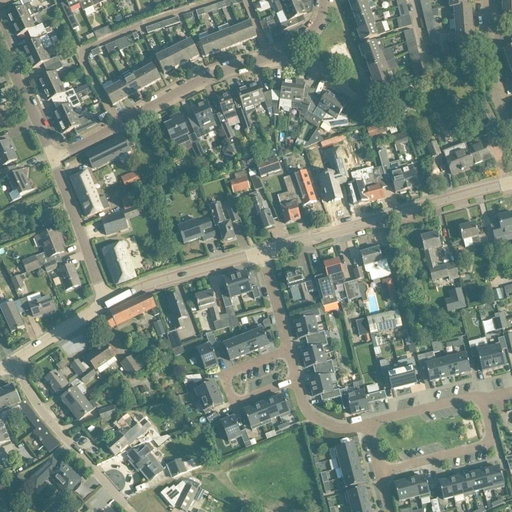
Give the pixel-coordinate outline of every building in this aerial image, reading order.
[(34,15),(30,5),(32,3),(30,0),(23,0),(17,3),(19,9),(7,15),(12,26),(30,17),(34,15)] [(80,4),(77,0),(65,0),(67,4),(62,6),(73,30),(79,27),(70,9),(80,4)] [(83,11),(99,4),(97,0),(77,0),(80,4),(83,11)] [(158,4),(162,3),(161,0),(156,0),(154,1),(156,8),(159,8),(158,4)] [(279,1),(284,11),(302,4),(300,0),(270,0),(272,4),(279,1)] [(347,0),(351,10),(373,2),(375,1),(374,0),(347,0)] [(449,0),(450,9),(454,9),(454,8),(467,7),(466,0),(449,0)] [(351,10),(355,21),(371,15),(369,10),(375,7),(373,2),(351,10)] [(302,4),(284,11),(288,22),(280,25),(283,31),(296,25),(293,20),(306,14),(302,4)] [(511,4),(502,5),(503,17),(511,16),(511,4)] [(398,8),(400,18),(409,16),(407,6),(398,8)] [(454,8),(454,9),(455,19),(472,18),(471,6),(467,7),(454,8)] [(357,31),(357,32),(375,25),(371,15),(355,21),(359,31),(357,31)] [(400,18),(396,19),(399,29),(412,26),(409,16),(400,18)] [(30,17),(12,26),(17,37),(30,31),(32,36),(45,30),(42,24),(35,28),(30,17)] [(455,19),(455,31),(473,29),(472,18),(455,19)] [(269,30),(265,20),(260,23),(264,33),(269,30)] [(250,22),(240,26),(246,42),(257,38),(250,22)] [(381,23),(375,25),(357,32),(361,43),(385,34),(381,23)] [(240,26),(230,30),(236,46),(246,42),(240,26)] [(473,29),(455,31),(456,42),(473,41),(473,29)] [(45,30),(32,36),(35,41),(22,47),(27,58),(45,50),(40,39),(48,36),(45,30)] [(97,40),(104,37),(101,30),(94,33),(97,40)] [(230,30),(220,34),(226,50),(236,46),(230,30)] [(404,32),(405,36),(406,43),(415,41),(412,30),(404,32)] [(428,34),(431,46),(439,44),(437,32),(428,34)] [(216,54),(210,38),(209,38),(207,33),(199,36),(198,38),(200,42),(199,42),(206,58),(216,54)] [(220,34),(210,38),(216,54),(226,50),(220,34)] [(118,40),(115,42),(117,48),(118,49),(129,43),(126,37),(118,40)] [(199,57),(191,40),(155,58),(164,74),(171,71),(168,66),(172,64),(175,69),(188,62),(186,57),(190,55),(192,60),(199,57)] [(359,48),(363,59),(385,51),(381,40),(375,42),(368,44),(359,48)] [(365,58),(368,69),(387,63),(392,60),(394,60),(393,58),(394,58),(392,49),(390,50),(390,49),(385,51),(363,59),(365,58)] [(48,69),(60,63),(58,57),(50,61),(45,50),(27,58),(32,69),(45,63),(48,69)] [(409,53),(411,64),(420,62),(418,51),(409,53)] [(370,80),(386,75),(398,70),(397,69),(398,68),(395,60),(394,60),(392,60),(387,63),(368,69),(372,79),(370,80)] [(420,62),(411,64),(414,74),(423,72),(420,62)] [(37,80),(42,91),(61,82),(56,72),(63,69),(60,63),(48,69),(50,74),(37,80)] [(152,65),(143,71),(151,85),(161,80),(152,65)] [(143,71),(133,76),(141,91),(151,85),(143,71)] [(121,77),(124,81),(132,96),(141,91),(133,76),(131,72),(121,77)] [(386,75),(370,80),(374,91),(390,85),(386,75)] [(294,82),(291,108),(296,110),(300,113),(299,119),(304,121),(308,112),(313,99),(312,99),(315,92),(307,91),(308,90),(304,90),(305,84),(303,83),(304,81),(296,80),(296,82),(294,82)] [(124,81),(114,86),(123,101),(132,96),(124,81)] [(273,110),(274,115),(278,115),(279,109),(280,109),(280,107),(283,109),(284,106),(291,108),(294,82),(283,81),(281,95),(272,93),(273,108),(273,110)] [(65,93),(61,82),(42,91),(48,102),(60,96),(63,101),(76,95),(73,90),(65,93)] [(258,83),(248,87),(255,106),(265,102),(268,110),(268,109),(269,112),(273,110),(273,108),(272,93),(271,93),(263,96),(258,83)] [(123,101),(114,86),(104,92),(113,107),(123,101)] [(255,106),(248,87),(237,91),(241,104),(236,106),(239,115),(244,131),(250,129),(244,110),(255,106)] [(320,104),(313,99),(308,112),(313,116),(313,115),(322,121),(322,122),(327,115),(338,98),(328,92),(320,104)] [(405,105),(400,93),(389,98),(394,110),(405,105)] [(217,98),(220,107),(224,116),(226,121),(237,117),(233,107),(229,94),(217,98)] [(80,106),(76,95),(63,101),(65,107),(53,113),(58,123),(76,115),(73,109),(80,106)] [(341,113),(347,104),(338,98),(327,115),(322,122),(332,128),(348,126),(347,117),(347,116),(341,117),(339,116),(341,113)] [(196,119),(189,122),(197,140),(208,135),(205,129),(215,124),(206,103),(191,109),(194,116),(196,119)] [(474,110),(483,129),(495,123),(486,104),(474,110)] [(362,112),(367,126),(373,123),(368,110),(362,112)] [(88,122),(86,117),(79,121),(76,115),(58,123),(63,134),(76,128),(78,134),(97,125),(95,119),(88,122)] [(170,119),(172,123),(165,126),(165,125),(164,126),(165,127),(165,128),(164,128),(167,135),(168,135),(171,142),(172,142),(173,142),(175,148),(190,141),(187,135),(188,135),(188,134),(180,116),(179,115),(170,119)] [(366,128),(370,138),(390,131),(392,135),(398,132),(394,124),(389,126),(387,121),(366,128)] [(228,123),(221,126),(228,141),(234,138),(228,123)] [(395,145),(395,146),(397,155),(403,154),(400,144),(408,141),(405,133),(392,138),(395,145)] [(122,137),(88,153),(94,167),(129,151),(122,137)] [(477,145),(467,149),(469,153),(473,165),(491,158),(483,137),(482,137),(481,137),(475,139),(477,145)] [(10,140),(0,145),(0,168),(17,160),(11,148),(13,147),(10,140)] [(436,143),(427,146),(431,158),(440,154),(436,143)] [(469,153),(467,149),(465,143),(443,152),(449,166),(452,175),(463,171),(462,170),(473,165),(469,153)] [(193,148),(197,159),(204,156),(199,145),(193,148)] [(263,154),(266,162),(273,159),(271,153),(270,151),(263,154)] [(382,168),(386,182),(392,180),(396,194),(400,192),(400,194),(406,193),(406,191),(408,190),(401,166),(400,166),(399,162),(389,165),(385,151),(378,153),(382,168)] [(261,178),(280,171),(276,158),(273,159),(266,162),(256,165),(261,178)] [(255,159),(246,162),(248,168),(256,165),(255,159)] [(335,176),(322,179),(329,205),(342,201),(338,186),(348,183),(342,159),(331,162),(335,176)] [(246,160),(239,163),(241,170),(248,168),(246,160)] [(408,164),(401,166),(408,190),(419,187),(415,175),(422,173),(419,164),(418,162),(411,164),(412,165),(408,166),(408,164)] [(9,195),(13,202),(21,198),(20,197),(32,191),(22,170),(17,172),(15,167),(0,173),(0,181),(7,178),(14,192),(9,195)] [(382,168),(371,171),(371,174),(368,175),(370,180),(363,182),(369,202),(384,198),(382,189),(388,187),(386,182),(382,168)] [(70,178),(79,198),(87,218),(109,208),(105,198),(99,201),(95,191),(87,171),(70,178)] [(344,187),(341,188),(344,199),(351,197),(351,202),(352,202),(354,206),(369,202),(363,182),(370,180),(368,175),(371,174),(371,171),(356,175),(355,175),(357,183),(344,187)] [(236,181),(230,182),(233,193),(250,189),(245,172),(235,174),(236,181)] [(250,177),(255,191),(263,188),(259,179),(258,179),(256,175),(255,172),(249,174),(250,177)] [(294,176),(301,197),(304,206),(306,205),(308,207),(311,206),(311,204),(316,202),(306,172),(294,176)] [(122,179),(125,185),(139,179),(136,173),(122,179)] [(277,196),(283,215),(286,225),(293,223),(296,222),(295,218),(299,217),(296,206),(301,204),(298,194),(292,176),(283,179),(286,186),(288,193),(285,194),(277,196)] [(251,200),(256,216),(258,216),(263,231),(275,227),(269,211),(265,213),(260,197),(258,198),(257,193),(250,195),(251,200)] [(224,202),(232,223),(238,220),(230,200),(228,196),(223,198),(225,202),(224,202)] [(134,197),(121,201),(124,211),(135,207),(137,206),(134,197)] [(210,206),(213,218),(216,228),(219,227),(223,242),(234,239),(231,229),(230,223),(225,224),(219,204),(210,206)] [(42,214),(47,226),(54,223),(49,211),(42,214)] [(100,218),(106,236),(128,228),(122,211),(100,218)] [(511,214),(499,218),(500,224),(492,226),(494,236),(495,241),(511,237),(511,236),(511,214)] [(199,221),(178,228),(180,235),(184,244),(202,238),(203,241),(216,237),(213,228),(210,219),(200,222),(199,221)] [(477,237),(478,237),(475,224),(459,228),(463,241),(463,240),(465,248),(479,245),(477,237)] [(35,257),(22,262),(27,274),(40,269),(40,268),(42,267),(44,267),(44,266),(60,260),(58,255),(64,252),(58,239),(61,238),(57,230),(48,234),(39,237),(43,247),(46,253),(35,257)] [(437,233),(421,237),(423,247),(429,270),(430,269),(433,282),(449,277),(450,281),(460,278),(456,263),(438,268),(437,263),(435,263),(434,260),(431,251),(440,248),(440,243),(437,233)] [(103,250),(116,285),(135,278),(122,243),(103,250)] [(379,249),(360,254),(364,268),(365,268),(366,272),(368,273),(374,271),(377,273),(379,279),(391,276),(387,261),(383,262),(379,249)] [(44,266),(44,267),(45,270),(47,273),(58,269),(59,270),(66,291),(80,286),(72,266),(64,269),(60,260),(44,266)] [(324,264),(326,275),(327,277),(330,276),(332,282),(337,281),(338,282),(344,280),(342,270),(339,260),(324,264)] [(354,270),(357,280),(363,278),(361,268),(354,270)] [(307,293),(317,290),(315,280),(304,283),(301,271),(284,275),(288,289),(298,286),(302,302),(309,300),(307,293)] [(251,288),(246,273),(235,276),(241,296),(252,292),(254,300),(260,298),(257,286),(251,288)] [(315,280),(317,290),(318,290),(323,307),(338,303),(332,282),(330,276),(327,277),(326,275),(314,278),(315,280)] [(471,275),(460,277),(461,283),(472,281),(471,275)] [(11,280),(16,290),(24,287),(19,276),(11,280)] [(241,296),(235,276),(224,280),(228,295),(222,297),(225,309),(232,307),(230,299),(241,296)] [(382,281),(387,301),(388,301),(389,303),(396,301),(396,299),(397,299),(392,279),(382,281)] [(361,298),(359,291),(357,281),(344,284),(348,301),(361,298)] [(363,283),(358,284),(361,297),(367,295),(369,291),(368,286),(363,283)] [(506,298),(506,300),(511,298),(511,285),(503,288),(506,298)] [(451,299),(446,301),(449,312),(465,307),(460,290),(450,293),(451,299)] [(501,299),(499,290),(493,292),(495,301),(501,299)] [(212,292),(195,297),(198,307),(199,312),(210,309),(214,326),(216,331),(222,329),(230,327),(228,319),(227,315),(219,317),(216,307),(215,302),(212,292)] [(100,322),(106,332),(116,326),(151,309),(155,317),(160,314),(150,294),(110,313),(111,315),(100,322)] [(176,331),(177,331),(185,328),(182,320),(187,318),(179,295),(168,299),(173,314),(171,315),(176,331)] [(29,305),(34,318),(55,310),(50,297),(29,305)] [(12,300),(0,305),(0,307),(1,309),(12,333),(17,331),(24,328),(19,315),(25,312),(19,300),(13,303),(12,300)] [(297,331),(316,326),(314,318),(320,317),(319,309),(299,314),(301,320),(294,322),(297,331)] [(402,327),(398,311),(367,318),(371,334),(402,327)] [(228,319),(230,329),(239,327),(236,317),(228,319)] [(250,330),(252,334),(253,334),(259,350),(269,346),(261,325),(250,330)] [(307,344),(326,339),(324,332),(318,333),(316,326),(297,331),(299,340),(305,338),(307,344)] [(357,328),(358,332),(364,336),(366,342),(370,341),(367,326),(357,328)] [(162,328),(156,331),(158,337),(165,334),(162,328)] [(259,350),(253,334),(252,334),(243,338),(250,354),(259,350)] [(209,343),(196,348),(199,355),(197,356),(201,364),(202,363),(205,370),(218,365),(212,350),(218,348),(218,346),(216,342),(213,335),(209,337),(206,338),(209,343)] [(233,341),(240,358),(250,354),(243,338),(233,341)] [(488,347),(493,369),(505,367),(501,351),(507,350),(504,338),(498,339),(499,344),(488,347)] [(328,346),(326,339),(307,344),(308,350),(302,351),(304,360),(324,355),(322,347),(328,346)] [(240,358),(233,341),(224,345),(230,362),(240,358)] [(172,350),(183,347),(181,342),(171,345),(172,350)] [(87,357),(93,366),(96,370),(106,363),(109,367),(117,362),(114,357),(106,344),(87,357)] [(493,369),(488,347),(476,350),(475,345),(469,346),(472,358),(478,357),(482,372),(493,369)] [(314,373),(333,368),(332,361),(326,362),(324,355),(304,360),(306,369),(313,367),(314,373)] [(470,372),(466,355),(456,358),(460,375),(470,372)] [(121,364),(130,377),(141,369),(132,357),(121,364)] [(446,360),(450,377),(460,375),(456,358),(446,360)] [(388,360),(379,362),(384,383),(389,382),(391,390),(394,390),(398,389),(399,390),(404,389),(400,370),(391,372),(388,360)] [(410,360),(398,363),(400,370),(404,389),(410,387),(410,386),(414,384),(417,384),(415,376),(417,375),(415,366),(412,366),(410,360)] [(436,363),(436,360),(425,362),(430,383),(440,380),(436,363)] [(436,363),(440,380),(450,377),(446,360),(436,363)] [(71,366),(80,377),(86,373),(77,361),(71,366)] [(333,368),(314,373),(316,379),(309,380),(312,389),(331,384),(329,376),(335,375),(333,368)] [(86,373),(80,377),(80,378),(84,384),(96,375),(91,369),(86,373)] [(55,372),(46,379),(58,395),(70,386),(62,376),(59,377),(55,372)] [(200,375),(191,377),(194,384),(202,381),(200,375)] [(195,391),(200,401),(220,393),(218,389),(217,389),(214,383),(195,391)] [(331,384),(312,389),(314,398),(320,396),(322,402),(340,398),(341,397),(339,391),(339,390),(333,391),(331,384)] [(62,399),(71,410),(84,400),(80,396),(86,391),(81,385),(75,389),(62,399)] [(377,385),(367,388),(368,394),(379,392),(377,385)] [(0,391),(0,419),(2,425),(5,424),(7,423),(5,418),(22,411),(36,430),(33,433),(44,446),(49,453),(60,444),(54,438),(26,402),(26,401),(25,401),(21,403),(13,386),(0,391)] [(351,415),(360,413),(355,394),(348,396),(346,389),(339,391),(341,397),(340,398),(343,410),(350,409),(351,415)] [(364,391),(355,394),(360,413),(369,411),(367,405),(387,400),(385,392),(365,397),(364,391)] [(221,398),(220,393),(200,401),(205,415),(210,413),(209,410),(223,405),(220,398),(221,398)] [(181,395),(172,398),(177,411),(186,408),(181,395)] [(273,400),(280,417),(279,417),(280,420),(291,416),(290,414),(285,403),(283,396),(273,400)] [(84,400),(71,410),(79,421),(92,411),(98,407),(93,400),(87,405),(84,400)] [(279,417),(280,417),(273,400),(263,404),(270,421),(270,420),(279,417)] [(290,414),(295,412),(295,411),(291,400),(285,403),(290,414)] [(263,404),(254,408),(261,427),(272,423),(270,420),(270,421),(263,404)] [(99,412),(102,420),(122,413),(119,405),(114,407),(113,406),(99,412)] [(261,427),(254,408),(244,412),(252,431),(261,427)] [(210,424),(220,418),(217,413),(207,419),(210,424)] [(106,446),(115,457),(127,446),(128,447),(151,427),(145,420),(138,426),(134,423),(127,415),(117,424),(124,432),(120,435),(120,434),(106,446)] [(228,442),(241,437),(244,444),(250,442),(245,431),(240,433),(234,418),(221,423),(223,430),(222,431),(224,436),(226,436),(228,442)] [(0,445),(10,442),(9,439),(2,425),(0,419),(0,445)] [(276,436),(274,431),(265,435),(267,440),(276,436)] [(131,460),(129,462),(135,468),(137,467),(150,482),(164,470),(150,454),(154,451),(148,444),(141,449),(137,453),(134,453),(128,457),(131,460)] [(336,448),(339,458),(339,459),(356,454),(353,444),(336,448)] [(356,454),(339,459),(339,458),(336,459),(338,470),(341,469),(358,464),(356,454)] [(78,481),(71,474),(73,472),(62,461),(58,465),(52,459),(45,466),(31,479),(35,491),(50,477),(67,495),(74,488),(72,486),(78,481)] [(180,461),(167,466),(172,478),(182,475),(197,468),(195,464),(193,460),(182,465),(180,461)] [(341,469),(344,478),(344,479),(361,474),(358,464),(341,469)] [(499,468),(489,471),(494,491),(504,488),(499,468)] [(479,473),(483,490),(484,493),(494,491),(489,471),(479,473)] [(483,490),(479,473),(469,476),(473,493),(474,493),(483,490)] [(344,479),(344,478),(341,479),(344,490),(364,484),(361,474),(344,479)] [(17,511),(12,498),(9,499),(0,475),(0,507),(1,511),(17,511)] [(13,481),(21,489),(28,483),(20,475),(13,481)] [(469,476),(459,478),(463,495),(464,498),(475,496),(474,493),(473,493),(469,476)] [(425,477),(415,480),(419,497),(419,500),(430,497),(425,477)] [(167,488),(160,494),(167,502),(168,503),(169,502),(175,505),(175,506),(185,511),(186,511),(198,491),(190,487),(193,482),(189,478),(183,483),(182,482),(175,488),(173,486),(169,490),(167,488)] [(463,495),(459,478),(449,481),(454,498),(463,495)] [(419,497),(415,480),(405,482),(409,500),(419,497)] [(454,498),(449,481),(439,483),(443,500),(454,498)] [(399,502),(409,500),(405,482),(395,485),(399,502)] [(200,502),(205,491),(200,489),(195,499),(200,502)] [(365,489),(345,494),(347,505),(350,504),(350,503),(367,499),(365,489)] [(352,511),(358,511),(370,509),(367,499),(350,503),(350,504),(352,511)]
